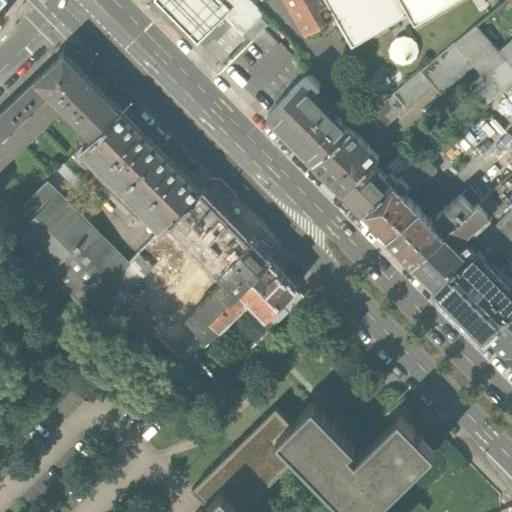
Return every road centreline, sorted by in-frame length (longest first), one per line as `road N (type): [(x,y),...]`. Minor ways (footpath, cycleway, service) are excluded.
road 1 (primary): [(65,10),(511,464)]
road 2 (primary): [(511,405),(110,0)]
